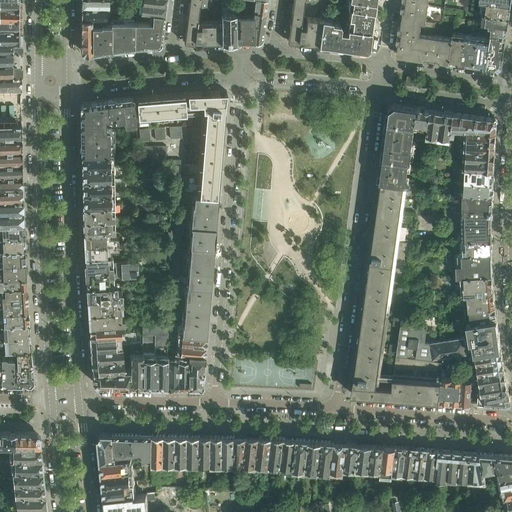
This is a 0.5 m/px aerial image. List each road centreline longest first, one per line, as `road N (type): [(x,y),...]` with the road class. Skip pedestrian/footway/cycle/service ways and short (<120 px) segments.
road 1 (residential): [(241,77),(213,402)]
road 2 (residential): [(335,408),(378,87)]
road 3 (residential): [(81,401),(67,90)]
road 4 (residential): [(35,91),(49,400)]
road 5 (residential): [(335,408),(511,419)]
road 6 (residential): [(67,90),(241,77)]
road 7 (residential): [(511,133),(511,279)]
road 8 (residential): [(241,77),(378,87)]
road 9 (residential): [(378,87),(511,106)]
road 10 (residential): [(81,401),(213,402)]
road 11 (residential): [(511,83),(382,64)]
road 12 (residential): [(213,402),(335,408)]
